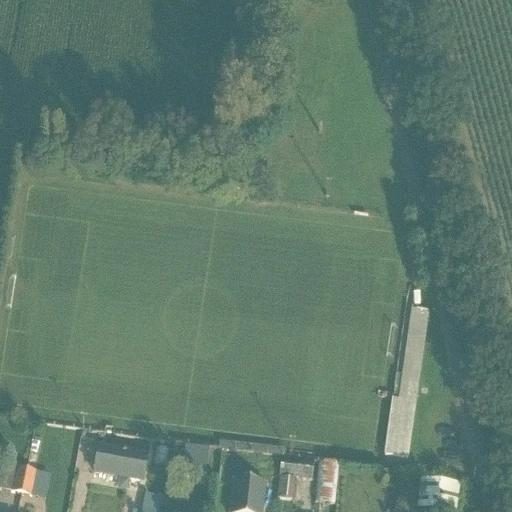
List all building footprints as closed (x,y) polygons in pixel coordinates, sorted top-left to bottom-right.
[(91,478),(143,483),(148,441),(96,435),(91,478)] [(332,468),(330,511),(349,511),(351,469),(332,468)] [(29,501),(63,505),(66,479),(32,475),(29,501)] [(320,511),(323,478),(293,476),(290,511),(320,511)] [(436,511),(473,511),(475,488),(438,485),(436,511)] [(276,511),(278,488),(247,487),(245,511),(276,511)] [(155,511),(174,511),(175,500),(156,499),(155,511)]
